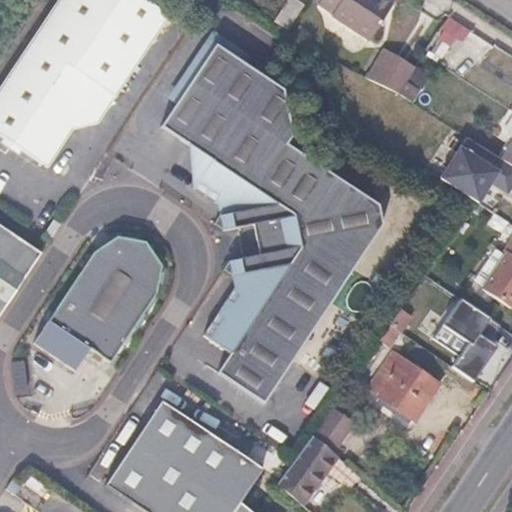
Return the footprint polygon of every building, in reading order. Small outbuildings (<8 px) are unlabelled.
[(56,0),(0,87),(0,138),(2,140),(21,152),(46,169),(69,133),(94,127),(164,16),(139,0),(56,0)] [(390,8),(378,0),(321,0),(319,3),(333,12),(330,17),(369,41),(390,8)] [(227,213),(226,213),(227,216),(277,206),(289,216),(292,221),(325,171),(288,147),(294,137),(286,93),(214,46),(160,128),(210,161),(193,187),(216,202),(224,200),(227,213)] [(386,52),(369,79),(396,95),(413,69),(386,52)] [(502,161),(466,139),(461,148),(472,155),(456,180),(480,196),(502,161)] [(21,152),(2,140),(0,143),(0,145),(17,157),(21,152)] [(258,254),(277,266),(340,181),(325,171),(292,221),(289,216),(277,206),(227,216),(226,213),(219,215),(222,229),(254,223),(265,221),(272,251),(260,254),(258,254)] [(277,266),(335,304),(385,229),(381,208),(340,181),(277,266)] [(217,202),(219,215),(226,213),(227,213),(224,200),(216,202),(217,202)] [(254,223),(260,254),(272,251),(265,221),(254,223)] [(53,222),(42,238),(49,243),(61,226),(53,222)] [(511,225),(508,223),(494,242),(503,249),(502,251),(506,254),(507,251),(511,254),(511,225)] [(0,318),(42,255),(0,228),(0,318)] [(35,345),(76,372),(91,351),(111,365),(156,296),(163,266),(147,242),(120,239),(96,252),(35,345)] [(511,254),(507,251),(506,254),(482,288),(511,307),(511,305),(511,254)] [(205,337),(219,345),(277,266),(258,254),(230,260),(233,276),(241,274),(244,288),(236,289),(236,290),(205,337)] [(277,266),(219,345),(233,355),(219,376),(266,406),(335,304),(277,266)] [(233,276),(236,289),(244,288),(241,274),(233,276)] [(500,323),(458,292),(427,329),(453,351),(446,360),(469,379),(489,355),(476,344),(479,341),(460,326),(462,323),(484,341),(500,323)] [(387,326),(381,334),(375,343),(383,348),(395,332),(387,326)] [(412,422),(438,385),(390,353),(366,388),(376,395),(376,397),(412,422)] [(17,391),(29,390),(26,362),(15,363),(17,391)] [(249,511),(238,504),(262,468),(161,401),(105,485),(146,511),(249,511)] [(309,436),(329,452),(349,424),(328,409),(309,436)] [(274,485),(299,506),(334,456),(329,452),(309,436),(294,457),(274,485)] [(14,477),(6,490),(15,496),(22,483),(14,477)]
